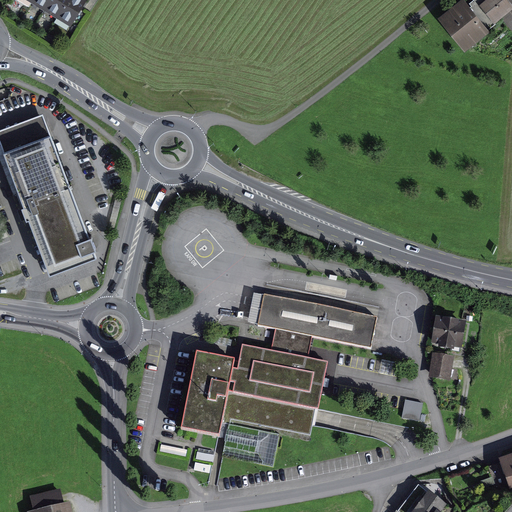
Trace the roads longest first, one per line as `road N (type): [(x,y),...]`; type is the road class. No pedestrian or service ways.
road 1 (residential): [(183,511),(325,490),(511,436)]
road 2 (secondary): [(511,280),(387,246),(198,164)]
road 3 (unknown): [(0,111),(51,106),(106,238),(95,263),(37,282)]
road 4 (secondary): [(151,134),(38,64),(0,51)]
road 5 (tertiary): [(116,511),(111,354)]
road 6 (tertiary): [(160,173),(116,304)]
